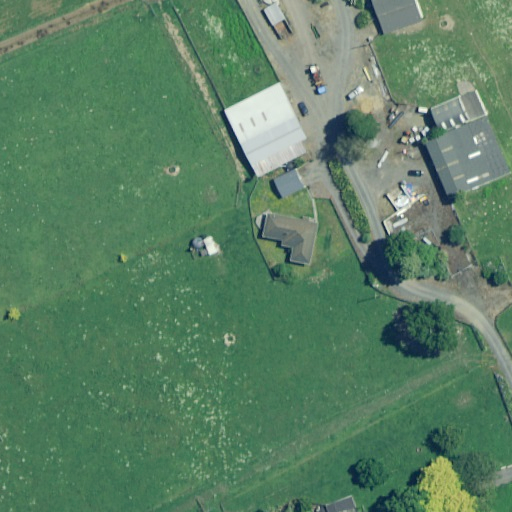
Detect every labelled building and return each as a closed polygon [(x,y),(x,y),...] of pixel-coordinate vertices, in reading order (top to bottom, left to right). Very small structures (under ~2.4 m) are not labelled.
[(423,22),(415,0),(373,0),(385,35),(423,22)] [(290,27),(282,11),(270,18),(278,33),(290,27)] [(282,166),(277,156),(309,139),(280,83),(226,111),(260,178),(282,166)] [(511,172),(477,91),(431,110),(440,129),(424,136),(426,142),(450,199),(511,173),(511,172)] [(304,188),(295,171),(275,181),(283,198),(304,188)] [(317,224),(270,215),(266,238),(284,241),(283,246),(295,249),(292,262),(310,265),(317,224)]
